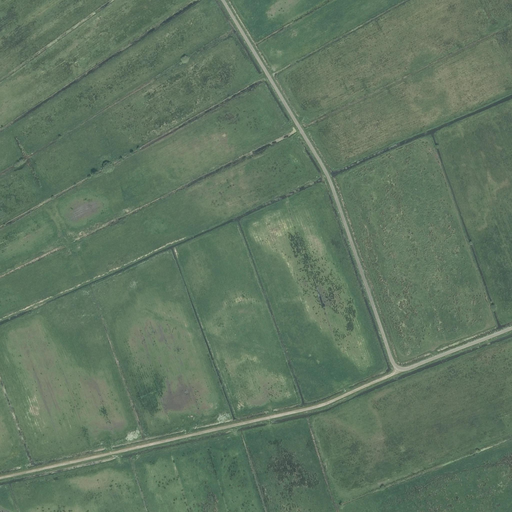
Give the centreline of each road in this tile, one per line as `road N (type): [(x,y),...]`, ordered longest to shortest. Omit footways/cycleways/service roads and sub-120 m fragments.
road 1 (track): [(0,478),(318,408),(403,369)]
road 2 (track): [(221,0),(328,177),(393,363),(403,369)]
